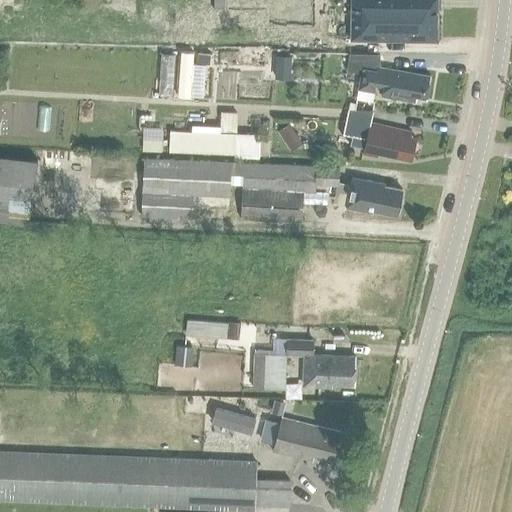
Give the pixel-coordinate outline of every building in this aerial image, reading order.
[(214,0),(214,8),(228,9),(227,0),(214,0)] [(351,0),(351,40),(438,41),(438,0),(351,0)] [(211,65),(211,54),(198,53),(197,64),(211,65)] [(162,55),(160,94),(173,95),(175,56),(162,55)] [(291,80),(292,56),(277,55),(275,79),(291,80)] [(420,98),(427,99),(431,76),(380,67),(380,55),(350,55),(347,71),(361,73),(358,90),(374,93),(375,86),(384,88),(382,96),(419,103),(420,98)] [(372,112),(349,110),(344,134),(350,135),(348,144),(364,147),(363,154),(377,157),(377,154),(389,157),(390,156),(411,161),(416,138),(410,137),(412,132),(371,123),(372,112)] [(303,143),(290,123),(278,131),(291,151),(303,143)] [(235,155),(236,155),(237,133),(219,132),(170,130),(169,151),(235,155)] [(236,155),(236,158),(260,159),(261,134),(237,133),(236,155)] [(142,140),(142,152),(161,153),(162,141),(142,140)] [(38,202),(44,159),(0,153),(0,220),(13,222),(16,199),(38,202)] [(230,185),(231,162),(144,159),(142,195),(193,197),(230,199),(230,185)] [(242,190),(304,192),(316,193),(316,185),(317,166),(243,163),(242,185),(242,190)] [(317,166),(316,185),(339,186),(340,167),(317,166)] [(385,184),(353,177),(347,208),(373,213),(373,211),(397,215),(402,189),(385,186),(385,184)] [(193,211),(193,197),(142,195),(141,217),(192,219),(193,211)] [(193,319),(193,335),(244,335),(244,320),(193,319)] [(287,340),(286,355),(287,355),(305,355),(304,385),(332,386),(332,384),(355,385),(356,357),(313,355),(314,341),(287,340)] [(194,347),(177,346),(175,365),(192,366),(194,347)] [(255,353),(254,388),(267,388),(286,389),(287,355),(286,355),(268,354),(255,353)] [(275,400),(272,413),(280,415),(283,402),(275,400)] [(251,434),(256,419),(216,408),(212,423),(251,434)] [(274,443),(273,450),(273,451),(312,461),(314,455),(336,461),(342,438),(339,438),(340,432),(281,417),(280,423),(274,443)] [(256,505),(257,479),(257,463),(0,452),(0,499),(255,509),(256,505)] [(290,481),(257,479),(256,505),(289,506),(290,481)]
